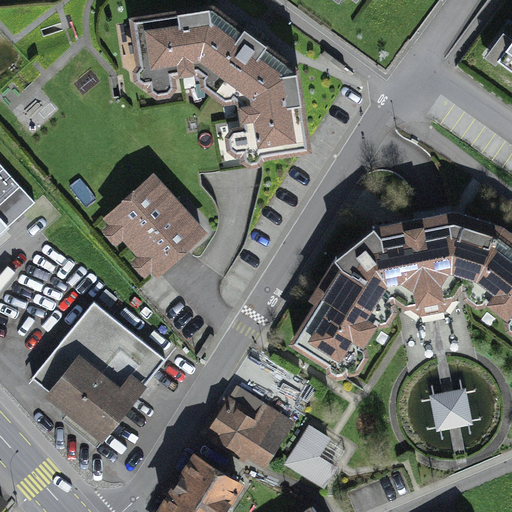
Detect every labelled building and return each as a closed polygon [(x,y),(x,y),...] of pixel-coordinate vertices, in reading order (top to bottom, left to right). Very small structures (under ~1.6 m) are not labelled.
[(209,8),(136,19),(142,65),(138,69),(139,78),(143,80),(151,80),(156,75),(199,68),(206,73),(214,73),(233,88),(234,95),(243,101),(248,144),(245,148),(245,156),(251,159),(258,159),(263,153),(308,147),(296,72),(287,74),(259,53),(266,44),(245,28),(238,37),(211,17),(209,8)] [(511,41),(499,59),(511,69),(511,41)] [(0,222),(6,230),(35,202),(0,163),(0,222)] [(202,232),(154,178),(110,217),(158,271),(202,232)] [(464,277),(454,221),(381,235),(375,227),(335,257),(343,264),(296,340),(330,363),(332,369),(337,372),(343,371),(347,365),(344,358),(351,346),(360,345),(377,319),(373,310),(379,300),(387,300),(391,296),(391,291),(407,288),(410,305),(423,313),(444,309),(452,298),(449,280),(464,277)] [(511,244),(498,234),(454,221),(464,277),(465,281),(470,284),(476,284),(479,281),(488,288),(486,298),(511,315),(511,244)] [(166,360),(95,302),(33,378),(72,409),(67,415),(100,441),(166,360)] [(463,311),(444,317),(442,314),(403,327),(415,360),(473,340),(463,311)] [(467,388),(430,394),(436,431),(473,424),(467,388)] [(228,405),(212,432),(264,464),(290,423),(265,407),(256,422),(228,405)] [(328,439),(310,428),(288,463),(324,486),(335,468),(317,457),(328,439)] [(171,495),(160,511),(220,511),(238,483),(196,456),(177,486),(171,483),(165,491),(171,495)]
